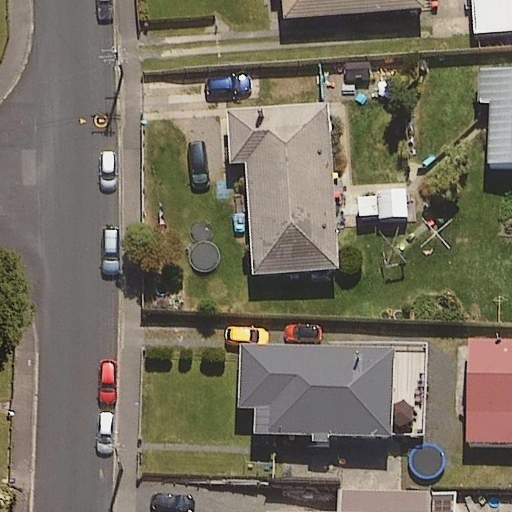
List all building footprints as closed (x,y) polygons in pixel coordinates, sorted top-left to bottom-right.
[(425,9),(424,0),(287,0),(289,18),(425,9)] [(511,32),(511,0),(474,0),(476,34),(511,32)] [(511,57),(484,57),(483,104),(492,104),(491,166),(511,166),(511,57)] [(336,226),(334,197),(328,106),(228,113),(231,162),(247,161),(255,276),(339,270),(336,226)] [(406,192),(334,197),(336,226),(408,221),(406,192)] [(511,343),(469,342),(467,444),(511,445),(511,343)] [(332,443),(332,438),(393,439),(395,351),(242,348),(241,408),(257,408),(256,436),(312,438),(312,443),(332,443)] [(454,511),(454,495),(340,493),(339,511),(454,511)]
